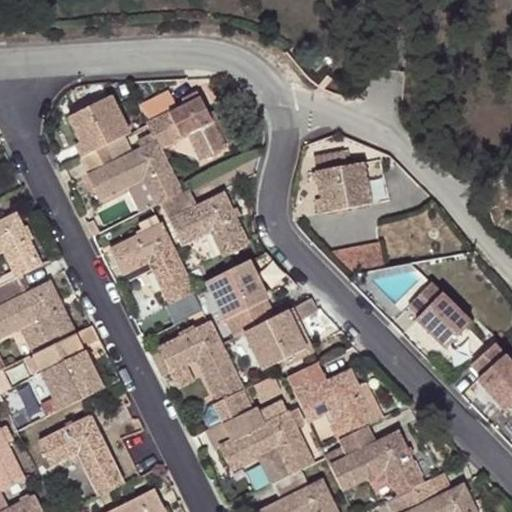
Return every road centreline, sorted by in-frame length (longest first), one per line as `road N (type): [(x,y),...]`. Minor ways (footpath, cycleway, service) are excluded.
road 1 (residential): [(5,61),(41,176),(204,511)]
road 2 (residential): [(511,479),(278,233),(281,111)]
road 3 (residential): [(281,111),(259,76),(221,54),(5,61)]
road 4 (residential): [(281,111),(331,115),(376,132),(511,266)]
